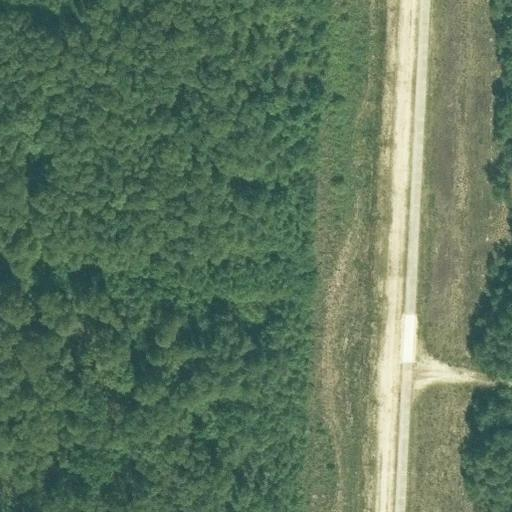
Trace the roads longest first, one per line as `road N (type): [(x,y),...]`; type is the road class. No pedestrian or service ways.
road 1 (track): [(382,373),(401,0)]
road 2 (track): [(375,511),(382,373)]
road 3 (track): [(382,373),(511,388)]
